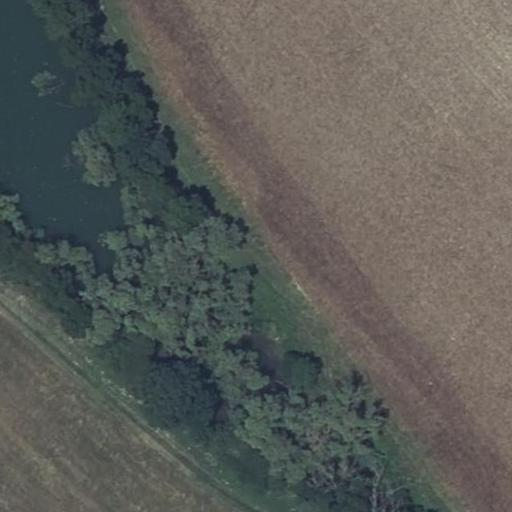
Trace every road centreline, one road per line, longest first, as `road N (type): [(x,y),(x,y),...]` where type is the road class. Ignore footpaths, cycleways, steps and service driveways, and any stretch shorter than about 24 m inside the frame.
road 1 (track): [(443,511),(205,228),(102,0)]
road 2 (track): [(271,511),(185,459),(0,291)]
